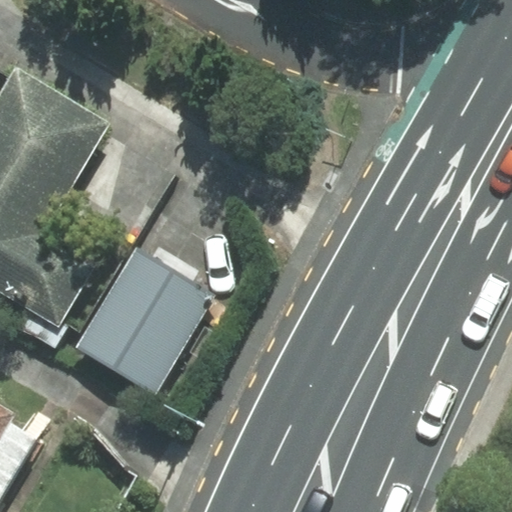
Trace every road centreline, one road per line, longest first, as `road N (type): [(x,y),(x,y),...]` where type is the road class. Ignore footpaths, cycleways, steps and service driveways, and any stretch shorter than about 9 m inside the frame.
road 1 (primary): [(290,511),(320,431),(511,85)]
road 2 (residential): [(223,0),(294,33),(389,56),(511,50)]
